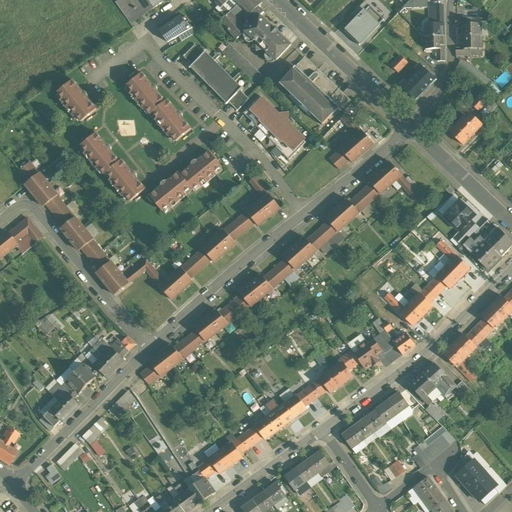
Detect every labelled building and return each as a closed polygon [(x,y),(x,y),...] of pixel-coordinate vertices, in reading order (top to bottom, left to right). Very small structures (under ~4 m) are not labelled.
[(146,0),(121,0),(121,1),(124,5),(130,15),(135,22),(136,21),(135,20),(143,15),(144,16),(153,9),(146,0)] [(146,0),(153,9),(162,3),(161,2),(164,0),(146,0)] [(226,3),(223,0),(217,0),(215,3),(221,8),(226,3)] [(241,0),(238,4),(234,8),(237,12),(242,7),(245,10),(248,13),(250,15),(256,20),(260,16),(263,12),(258,7),(261,3),(258,0),(241,0)] [(427,0),(410,0),(402,9),(427,8),(427,0)] [(357,19),(369,6),(365,2),(352,15),(357,19)] [(124,5),(119,8),(126,18),(130,15),(124,5)] [(230,6),(225,11),(228,14),(230,13),(233,9),(230,6)] [(344,32),(359,46),(384,19),(369,6),(357,19),(344,32)] [(245,10),(242,7),(237,12),(234,8),(233,9),(230,13),(236,19),(243,12),(245,10)] [(481,13),(470,11),(469,17),(480,19),(481,13)] [(236,19),(230,13),(228,14),(219,19),(235,39),(245,32),(246,31),(236,19)] [(273,28),(260,16),(256,20),(246,31),(245,32),(261,47),(277,28),(276,27),(274,27),(273,28)] [(193,28),(182,17),(159,32),(168,42),(179,36),(193,28)] [(429,24),(425,25),(426,38),(443,37),(442,23),(436,24),(429,24)] [(466,23),(462,23),(462,24),(462,37),(481,36),(480,23),(466,23)] [(196,32),(193,28),(179,36),(182,41),(196,32)] [(278,30),(277,28),(261,47),(275,61),(291,45),(277,32),(278,31),(278,30)] [(481,36),(462,37),(462,49),(469,49),(481,48),(481,36)] [(443,37),(426,38),(427,50),(436,50),(444,49),(443,37)] [(266,80),(229,44),(221,52),(259,88),(266,80)] [(195,45),(183,57),(192,65),(192,66),(203,54),(203,53),(195,45)] [(203,54),(192,66),(192,65),(190,67),(191,68),(192,67),(200,75),(213,62),(211,60),(205,54),(206,53),(205,52),(203,53),(203,54)] [(218,53),(211,60),(213,62),(220,56),(218,53)] [(407,62),(400,56),(396,61),(403,67),(407,62)] [(304,58),(296,66),(301,70),(309,62),(304,58)] [(403,67),(396,61),(391,66),(398,73),(403,67)] [(213,62),(200,75),(209,85),(222,71),(213,62)] [(309,62),(301,70),(305,74),(313,66),(309,62)] [(421,67),(418,64),(414,68),(418,71),(412,77),(426,91),(436,80),(422,67),(421,67)] [(301,70),(296,66),(295,67),(295,66),(287,75),(278,84),(300,105),(302,102),(303,102),(300,105),(321,126),(330,116),(330,117),(339,108),(338,108),(339,107),(338,105),(334,102),(330,98),(326,94),(322,90),(318,86),(313,82),(321,74),(317,70),(309,78),(305,74),(301,70)] [(313,66),(305,74),(309,78),(317,70),(313,66)] [(222,71),(209,85),(219,94),(232,81),(222,71)] [(142,73),(127,86),(132,92),(130,94),(143,110),(145,108),(150,115),(153,113),(165,103),(156,91),(157,90),(156,88),(155,86),(153,85),(152,86),(142,73)] [(239,74),(232,81),(234,83),(241,76),(239,74)] [(321,74),(313,82),(318,86),(325,78),(321,74)] [(412,77),(406,83),(403,80),(399,84),(402,87),(402,88),(416,101),(426,91),(412,77)] [(325,78),(318,86),(322,90),(329,82),(325,78)] [(73,80),(58,93),(63,99),(60,101),(74,117),(76,115),(81,122),(96,109),(86,97),(87,96),(87,95),(85,93),(84,92),(83,93),(73,80)] [(232,81),(219,94),(227,102),(226,103),(227,104),(229,103),(228,102),(240,90),(240,91),(242,89),(241,88),(240,89),(234,83),(232,81)] [(329,82),(322,90),(326,94),(333,86),(329,82)] [(333,86),(326,94),(330,98),(337,90),(333,86)] [(240,90),(228,102),(229,103),(237,111),(249,99),(240,91),(240,90)] [(337,90),(330,98),(334,102),(341,94),(337,90)] [(341,94),(334,102),(338,105),(345,97),(341,94)] [(488,101),(480,94),(476,99),(483,106),(488,101)] [(260,97),(243,114),(255,126),(272,110),(273,109),(260,97)] [(345,97),(338,105),(339,107),(342,110),(350,101),(345,97)] [(483,106),(476,99),(471,104),(478,111),(483,106)] [(177,112),(168,101),(165,103),(153,113),(158,119),(155,121),(169,137),(171,135),(176,142),(191,130),(181,118),(182,117),(182,115),(180,112),(178,112),(177,112)] [(482,125),(469,112),(466,109),(462,114),(465,116),(459,122),(472,135),(482,125)] [(272,110),(255,126),(255,127),(276,147),(292,129),(285,123),(287,121),(287,115),(281,115),(280,117),(272,110)] [(361,131),(347,115),(342,119),(356,136),(361,131)] [(472,135),(459,122),(453,128),(451,125),(446,130),(449,132),(449,133),(463,146),(472,135)] [(292,129),(276,147),(275,148),(288,161),(305,143),(293,131),(294,131),(292,129)] [(356,136),(351,140),(363,154),(374,145),(361,131),(356,136)] [(106,146),(96,133),(81,146),(86,152),(84,154),(97,170),(99,168),(104,174),(107,173),(119,162),(110,151),(111,150),(111,148),(109,146),(107,145),(106,146)] [(351,140),(340,150),(341,150),(350,161),(352,164),(363,154),(351,140)] [(341,150),(329,160),(339,170),(350,161),(341,150)] [(210,152),(197,162),(197,161),(195,161),(192,163),(191,165),(192,166),(181,175),(191,188),(193,191),(199,186),(201,188),(217,175),(215,173),(222,168),(210,152)] [(131,172),(122,160),(119,162),(107,173),(112,179),(110,181),(123,197),(125,195),(130,201),(145,189),(135,177),(136,177),(136,175),(134,172),(132,172),(131,172)] [(39,173),(30,162),(19,172),(28,183),(39,173)] [(402,176),(390,162),(379,171),(391,185),(396,181),(402,176)] [(391,185),(379,171),(368,181),(371,184),(380,194),(381,195),(391,185)] [(28,183),(25,185),(35,197),(49,184),(40,173),(28,183)] [(179,173),(167,182),(166,181),(164,182),(162,183),(161,185),(162,186),(150,196),(162,211),(168,206),(170,208),(186,195),(185,193),(191,188),(181,175),(179,173)] [(416,192),(402,176),(396,181),(411,197),(416,192)] [(269,194),(255,177),(249,181),(263,199),(269,194)] [(49,184),(35,197),(43,208),(46,205),(57,196),(58,195),(49,184)] [(371,184),(360,193),(369,204),(380,194),(371,184)] [(455,192),(449,187),(446,191),(451,196),(455,192)] [(369,204),(360,193),(349,203),(359,213),(369,204)] [(263,199),(258,203),(269,218),(281,209),(269,194),(263,199)] [(57,196),(46,205),(55,216),(67,207),(57,196)] [(347,200),(336,209),(349,223),(359,214),(349,203),(347,200)] [(444,217),(460,232),(470,221),(475,216),(459,201),(444,217)] [(258,203),(247,212),(256,224),(258,227),(269,218),(258,203)] [(67,207),(55,216),(64,227),(75,218),(67,207)] [(349,223),(336,209),(326,219),(328,222),(338,232),(338,233),(349,223)] [(247,213),(236,221),(245,232),(256,224),(247,213)] [(64,227),(61,230),(70,241),(85,229),(76,218),(64,227)] [(27,219),(19,226),(28,237),(35,245),(44,238),(27,219)] [(236,221),(224,230),(234,241),(245,232),(236,221)] [(454,238),(463,246),(471,239),(478,231),(479,230),(470,221),(460,232),(454,238)] [(338,232),(328,222),(317,231),(327,242),(338,232)] [(19,226),(8,235),(17,246),(28,237),(19,226)] [(94,240),(85,229),(70,241),(79,252),(82,250),(94,241),(94,240)] [(511,245),(511,243),(497,229),(485,242),(501,257),(511,245)] [(224,230),(213,239),(225,254),(236,244),(234,241),(224,230)] [(327,242),(317,231),(307,241),(317,251),(327,242)] [(478,231),(471,239),(475,243),(480,237),(482,235),(478,231)] [(8,235),(6,232),(0,236),(0,248),(6,255),(17,246),(8,235)] [(501,257),(485,242),(480,237),(475,243),(471,239),(463,246),(470,253),(487,271),(501,257)] [(307,241),(304,238),(294,247),(306,261),(317,252),(307,241)] [(213,239),(202,249),(212,260),(214,263),(225,254),(213,239)] [(102,252),(94,241),(82,250),(91,261),(102,252)] [(456,256),(441,242),(436,246),(451,261),(456,256)] [(306,261),(294,247),(283,257),(285,260),(295,270),(296,271),(306,261)] [(202,249),(192,259),(202,270),(212,260),(202,249)] [(102,252),(91,261),(100,272),(111,263),(102,252)] [(470,269),(457,256),(451,261),(446,266),(460,279),(470,269)] [(192,259),(181,268),(191,279),(202,270),(192,259)] [(285,260),(274,269),(284,280),(295,270),(285,260)] [(100,272),(97,275),(106,286),(121,274),(112,262),(111,263),(100,272)] [(143,266),(126,280),(130,284),(146,271),(147,271),(146,271),(143,266)] [(460,279),(446,266),(437,276),(437,277),(447,287),(450,290),(460,279)] [(164,282),(151,267),(146,271),(147,271),(146,271),(159,286),(164,282)] [(181,268),(170,277),(182,292),(193,282),(191,279),(181,268)] [(284,280),(274,269),(264,278),(273,289),(284,280)] [(121,274),(106,286),(114,297),(130,284),(126,280),(121,274)] [(262,275),(250,284),(262,299),(273,290),(273,289),(264,278),(262,275)] [(159,286),(159,287),(171,301),(182,292),(170,277),(159,286)] [(447,287),(437,277),(429,286),(439,295),(447,287)] [(262,299),(250,284),(239,293),(241,296),(250,307),(251,308),(262,299)] [(439,295),(429,286),(420,294),(430,304),(439,295)] [(405,309),(389,294),(384,299),(400,314),(405,309)] [(420,294),(410,304),(423,317),(433,307),(430,304),(420,294)] [(241,296),(230,305),(238,316),(250,307),(241,296)] [(501,297),(491,307),(504,320),(511,311),(511,307),(504,299),(501,297)] [(423,317),(410,304),(405,309),(400,314),(400,315),(413,328),(423,317)] [(238,316),(230,305),(219,313),(227,324),(238,316)] [(504,320),(491,307),(481,317),(483,319),(493,329),(494,330),(504,320)] [(216,310),(205,319),(217,334),(228,325),(219,313),(216,310)] [(51,315),(39,326),(49,336),(61,325),(51,315)] [(217,334),(205,319),(194,328),(196,331),(205,342),(206,343),(217,334)] [(483,319),(474,329),(484,338),(493,329),(483,319)] [(392,329),(387,322),(382,325),(387,333),(392,329)] [(382,325),(370,334),(375,341),(387,333),(382,325)] [(474,329),(465,338),(475,347),(484,338),(474,329)] [(196,331),(185,340),(194,351),(205,342),(196,331)] [(387,333),(375,341),(382,351),(393,343),(387,333)] [(407,334),(393,343),(403,356),(415,347),(407,334)] [(492,334),(486,339),(490,344),(496,339),(492,334)] [(463,335),(452,346),(466,359),(476,348),(465,338),(463,335)] [(102,339),(94,348),(101,355),(103,357),(112,348),(124,361),(125,360),(123,357),(128,352),(120,344),(121,343),(113,336),(105,343),(102,339)] [(128,337),(124,341),(132,349),(136,345),(128,337)] [(185,340),(174,348),(183,360),(194,351),(185,340)] [(121,343),(120,344),(128,352),(132,349),(124,341),(121,343)] [(375,341),(368,346),(366,342),(357,349),(359,352),(355,355),(361,363),(360,363),(365,370),(372,366),(373,368),(380,363),(376,356),(382,351),(375,341)] [(174,348),(171,345),(160,355),(172,370),(183,360),(174,348)] [(452,346),(443,356),(456,369),(466,359),(452,346)] [(100,354),(94,348),(90,352),(95,358),(98,355),(100,354)] [(112,348),(103,357),(116,370),(124,361),(112,348)] [(352,351),(339,360),(341,362),(342,362),(349,371),(360,363),(361,363),(355,355),(352,351)] [(172,370),(160,355),(149,364),(151,366),(160,378),(172,370)] [(103,357),(94,366),(100,372),(107,379),(116,370),(103,357)] [(341,362),(330,370),(342,386),(353,377),(349,371),(342,362),(341,362)] [(86,366),(83,364),(74,373),(87,386),(96,377),(90,370),(88,368),(86,366)] [(435,365),(424,374),(435,386),(440,383),(446,377),(435,365)] [(100,372),(94,366),(90,370),(96,377),(100,372)] [(151,366),(140,375),(149,386),(160,378),(151,366)] [(42,391),(55,378),(45,368),(32,380),(42,391)] [(476,379),(465,368),(463,370),(462,368),(459,371),(471,384),(476,379)] [(342,386),(330,370),(319,379),(319,380),(327,391),(330,394),(342,386)] [(87,386),(74,373),(66,382),(72,388),(78,394),(87,386)] [(424,374),(411,386),(429,405),(441,393),(435,386),(424,374)] [(319,380),(308,388),(316,399),(327,391),(319,380)] [(464,394),(470,388),(463,382),(458,388),(464,394)] [(449,393),(440,383),(435,386),(441,393),(445,397),(449,393)] [(60,394),(55,388),(51,393),(56,398),(58,396),(60,394)] [(78,394),(72,388),(68,392),(74,399),(78,394)] [(316,399),(308,388),(297,396),(305,407),(316,399)] [(68,392),(59,401),(72,414),(81,405),(74,399),(68,392)] [(135,400),(127,392),(123,396),(131,404),(135,400)] [(400,394),(388,402),(398,415),(410,407),(400,394)] [(131,404),(123,396),(120,400),(127,407),(131,404)] [(296,396),(284,404),(285,406),(294,418),(306,410),(305,407),(297,396),(296,396)] [(127,407),(120,400),(116,403),(124,411),(127,407)] [(59,401),(44,417),(55,427),(55,428),(62,421),(63,423),(72,414),(59,401)] [(286,425),(294,418),(285,406),(280,410),(273,401),(270,403),(286,425)] [(388,402),(376,410),(386,424),(398,415),(388,402)] [(124,411),(116,403),(112,407),(120,415),(124,411)] [(276,431),(286,425),(270,403),(266,406),(272,415),(268,419),(276,431)] [(431,405),(426,410),(438,421),(443,416),(431,405)] [(120,415),(112,407),(108,411),(116,419),(120,415)] [(377,411),(365,419),(375,433),(387,424),(377,411)] [(55,427),(44,417),(40,421),(50,432),(55,427)] [(276,431),(268,419),(267,417),(254,426),(255,427),(262,438),(264,440),(276,431)] [(109,426),(101,418),(98,422),(105,430),(109,426)] [(365,419),(354,427),(364,441),(375,433),(365,419)] [(105,430),(98,422),(94,426),(102,434),(105,430)] [(102,434),(94,426),(90,429),(98,437),(102,434)] [(8,427),(2,437),(5,438),(8,440),(14,431),(8,427)] [(255,427),(243,436),(251,446),(262,438),(255,427)] [(354,427),(342,436),(352,449),(364,441),(354,427)] [(98,437),(90,429),(86,433),(94,441),(96,440),(98,437)] [(14,431),(8,440),(10,442),(13,444),(19,434),(14,431)] [(94,441),(86,433),(82,437),(90,445),(94,441)] [(251,446),(243,436),(232,444),(240,454),(251,446)] [(449,445),(442,436),(437,440),(444,449),(449,445)] [(94,441),(90,445),(99,457),(105,452),(96,440),(94,441)] [(444,449),(437,440),(432,443),(440,453),(444,449)] [(232,444),(231,443),(220,452),(231,467),(242,458),(240,454),(232,444)] [(428,447),(425,443),(420,447),(423,451),(428,447)] [(440,453),(432,443),(428,447),(435,456),(440,453)] [(7,446),(5,444),(0,452),(0,460),(8,466),(17,452),(7,446)] [(83,452),(75,444),(71,448),(79,456),(83,452)] [(420,447),(415,451),(418,455),(419,455),(423,451),(420,447)] [(435,456),(428,447),(423,451),(431,460),(435,456)] [(79,456),(71,448),(68,452),(76,460),(79,456)] [(423,451),(419,455),(426,464),(431,460),(423,451)] [(76,460),(68,452),(64,456),(72,464),(76,460)] [(231,467),(220,452),(208,460),(216,471),(219,475),(231,467)] [(330,466),(321,452),(309,460),(318,474),(330,466)] [(418,455),(413,459),(421,468),(426,464),(419,455),(418,455)] [(466,455),(455,469),(459,474),(473,462),(466,455)] [(72,464),(64,456),(60,460),(68,467),(72,464)] [(68,467),(60,460),(57,463),(64,471),(68,467)] [(216,471),(208,460),(197,468),(204,478),(205,479),(216,471)] [(309,460),(298,469),(308,482),(318,474),(309,460)] [(459,474),(456,476),(467,489),(485,473),(474,460),(473,462),(459,474)] [(405,471),(398,461),(393,465),(400,475),(405,471)] [(400,475),(393,465),(389,468),(396,478),(400,475)] [(57,482),(61,478),(52,466),(47,470),(57,482)] [(197,468),(192,472),(200,481),(204,478),(197,468)] [(389,468),(384,471),(391,481),(396,478),(389,468)] [(298,469),(286,477),(296,491),(308,482),(298,469)] [(485,473),(467,489),(479,502),(480,500),(494,488),(497,486),(485,473)] [(205,479),(204,478),(200,481),(195,485),(205,500),(215,492),(205,479)] [(428,478),(415,487),(423,499),(436,489),(428,478)] [(182,479),(178,482),(182,489),(184,487),(187,485),(182,479)] [(182,489),(178,482),(173,486),(177,492),(180,490),(182,489)] [(389,482),(379,489),(383,495),(393,488),(389,482)] [(286,497),(276,484),(265,493),(274,505),(286,497)] [(205,500),(195,485),(185,492),(195,507),(205,500)] [(494,488),(480,500),(485,506),(498,494),(494,488)] [(436,489),(423,499),(432,511),(445,501),(436,489)] [(188,511),(195,507),(185,492),(175,500),(178,504),(184,511),(188,511)] [(265,493),(254,501),(261,511),(265,511),(274,505),(265,493)] [(144,496),(139,500),(144,507),(147,504),(146,503),(148,501),(144,496)] [(159,505),(153,497),(148,501),(146,503),(147,504),(149,503),(155,511),(157,511),(162,509),(159,505)] [(139,500),(135,503),(140,510),(144,507),(139,500)] [(166,511),(171,509),(165,501),(164,501),(159,505),(162,509),(163,511),(166,511)] [(261,511),(254,501),(242,509),(242,510),(243,511),(261,511)] [(452,511),(445,501),(432,511),(452,511)] [(134,503),(129,507),(133,511),(136,511),(140,510),(135,503),(134,503)] [(155,511),(149,503),(147,504),(144,507),(148,511),(155,511)] [(347,511),(341,503),(337,506),(341,511),(347,511)]
